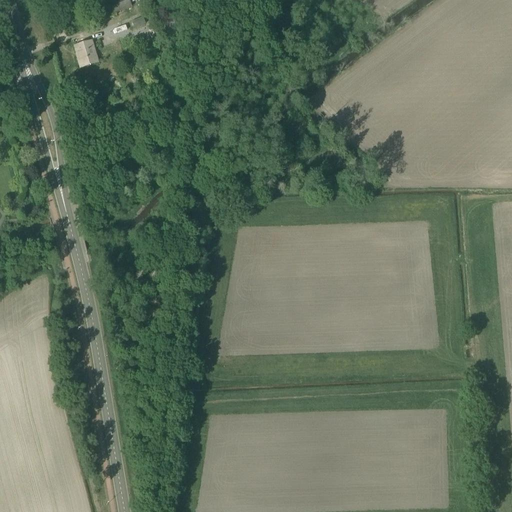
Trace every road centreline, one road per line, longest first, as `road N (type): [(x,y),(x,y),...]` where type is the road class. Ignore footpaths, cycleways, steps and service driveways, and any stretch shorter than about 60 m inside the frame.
road 1 (secondary): [(63,207),(90,306),(123,511)]
road 2 (secondary): [(63,207),(50,110),(20,54)]
road 3 (secondary): [(20,54),(63,207)]
